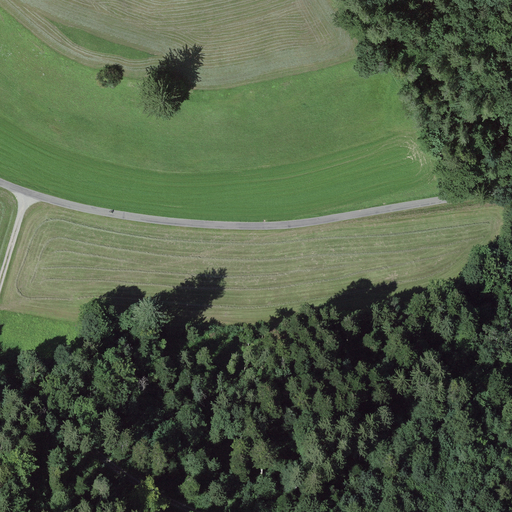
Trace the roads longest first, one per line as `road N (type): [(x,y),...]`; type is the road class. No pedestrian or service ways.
road 1 (unclassified): [(0,183),(90,210),(230,226),(299,223),(511,185)]
road 2 (track): [(178,511),(133,491),(46,428),(0,370)]
